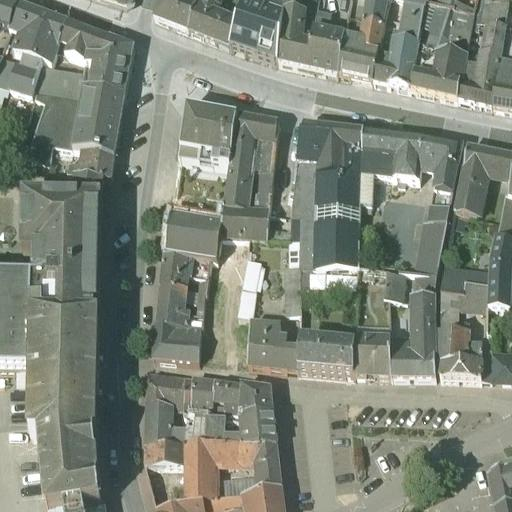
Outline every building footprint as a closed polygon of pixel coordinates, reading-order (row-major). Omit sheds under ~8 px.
[(87,0),(100,4),(131,14),(134,0),(87,0)] [(161,0),(154,25),(189,39),(189,38),(201,0),(161,0)] [(201,0),(189,38),(230,55),(237,33),(237,32),(224,28),(226,25),(216,20),(218,15),(219,15),(222,0),(201,0)] [(285,0),(275,0),(274,14),(275,14),(274,19),(284,23),(284,18),(285,0)] [(285,0),(284,18),(301,20),(302,0),(285,0)] [(357,44),(354,57),(343,54),(338,83),(373,91),(378,63),(387,13),(389,5),(389,2),(378,0),(368,0),(367,9),(368,9),(364,29),(357,28),(354,43),(357,44)] [(389,0),(389,2),(389,5),(395,6),(407,8),(426,12),(428,0),(389,0)] [(428,0),(426,12),(418,51),(413,81),(415,82),(418,82),(420,68),(436,71),(439,58),(466,63),(469,49),(472,36),(480,0),(428,0)] [(480,0),(472,36),(478,37),(487,0),(480,0)] [(497,0),(497,9),(510,12),(511,0),(497,0)] [(6,6),(0,22),(0,32),(11,37),(20,11),(6,6)] [(426,12),(407,8),(400,47),(418,51),(426,12)] [(497,9),(493,8),(488,33),(506,35),(510,12),(497,9)] [(69,30),(20,11),(11,37),(11,38),(21,42),(14,60),(42,70),(52,74),(57,60),(69,30)] [(254,16),(243,13),(237,32),(237,33),(230,55),(278,70),(281,46),(284,23),(274,19),(255,13),(254,16)] [(301,20),(284,18),(284,23),(281,46),(278,70),(308,77),(313,44),(300,42),(302,20),(301,20)] [(329,23),(317,20),(314,37),(329,40),(331,27),(331,25),(330,24),(329,23)] [(109,45),(69,30),(57,60),(86,71),(88,64),(89,61),(103,66),(109,45)] [(479,73),(468,71),(465,92),(461,91),(457,108),(493,115),(498,84),(504,47),(506,35),(488,33),(486,45),(487,45),(484,61),(481,61),(479,73)] [(475,51),(478,37),(472,36),(469,49),(475,51)] [(329,40),(314,37),(313,44),(308,77),(338,83),(343,54),(345,44),(329,40)] [(134,54),(109,45),(103,66),(103,67),(88,64),(86,71),(85,74),(86,74),(94,76),(93,85),(90,97),(125,104),(134,54)] [(392,65),(378,63),(373,91),(410,98),(413,81),(418,51),(400,47),(395,46),(392,65)] [(466,63),(439,58),(436,71),(420,68),(418,82),(415,82),(413,81),(410,98),(412,99),(457,108),(461,91),(466,63)] [(1,69),(0,73),(0,95),(4,97),(12,72),(1,69)] [(42,70),(40,76),(38,82),(34,97),(35,97),(35,98),(37,98),(81,106),(83,96),(82,96),(85,83),(83,83),(75,82),(52,74),(42,70)] [(94,76),(86,74),(83,83),(85,83),(93,85),(94,76)] [(34,81),(17,75),(10,99),(33,106),(35,98),(35,97),(34,97),(38,82),(34,81)] [(511,86),(507,86),(498,84),(493,115),(511,118),(511,86)] [(90,97),(83,96),(81,106),(72,158),(86,161),(91,161),(114,165),(125,104),(90,97)] [(81,106),(37,98),(34,107),(47,112),(45,125),(43,124),(39,150),(34,149),(31,167),(50,171),(53,155),(72,158),(81,106)] [(237,124),(187,115),(179,169),(199,172),(230,176),(234,149),(237,124)] [(277,132),(237,124),(234,149),(254,152),(255,152),(258,151),(260,148),(263,149),(275,151),(277,132)] [(318,135),(304,133),(299,164),(298,164),(298,171),(319,170),(318,154),(318,135)] [(362,139),(318,135),(318,154),(319,170),(319,184),(360,185),(361,184),(362,139)] [(422,146),(364,140),(362,139),(361,184),(373,185),(399,188),(405,189),(419,190),(420,178),(432,180),(437,149),(422,146)] [(254,152),(234,149),(230,176),(225,216),(246,219),(254,152)] [(275,151),(263,149),(257,220),(269,222),(271,205),(270,205),(275,151)] [(463,154),(437,149),(432,180),(434,183),(437,186),(435,199),(453,203),(463,154)] [(511,163),(468,155),(463,176),(484,180),(511,185),(511,190),(509,206),(509,208),(511,208),(511,163)] [(114,165),(91,161),(90,167),(84,166),(81,168),(80,175),(75,174),(76,170),(71,169),(67,185),(75,186),(93,187),(94,184),(103,186),(111,187),(114,165)] [(199,172),(179,169),(171,224),(191,228),(199,172)] [(319,170),(298,171),(296,184),(319,185),(319,184),(319,170)] [(230,176),(199,172),(191,228),(223,233),(225,216),(230,176)] [(484,180),(463,177),(460,192),(482,197),(484,180)] [(93,187),(75,186),(75,207),(23,206),(23,220),(24,220),(23,263),(46,264),(45,288),(0,286),(0,377),(32,378),(33,328),(97,329),(97,317),(99,318),(101,201),(103,186),(94,184),(93,187)] [(319,185),(296,184),(293,208),(318,211),(319,211),(320,185),(319,185)] [(360,185),(319,184),(319,185),(320,185),(319,211),(318,211),(317,249),(317,279),(319,279),(358,277),(359,214),(360,185)] [(373,185),(361,184),(360,185),(359,214),(372,216),(373,185)] [(482,197),(460,192),(455,223),(466,225),(477,227),(482,197)] [(453,203),(435,199),(432,216),(450,220),(453,203)] [(511,208),(509,208),(509,206),(506,205),(497,247),(511,250),(511,208)] [(318,211),(293,208),(292,226),(301,226),(301,248),(317,249),(318,211)] [(246,219),(225,216),(223,233),(221,247),(240,248),(246,219)] [(450,220),(432,216),(431,222),(429,231),(447,233),(450,220)] [(257,220),(246,219),(240,248),(249,248),(267,250),(269,222),(257,220)] [(466,225),(455,223),(446,269),(457,270),(466,225)] [(191,228),(171,224),(166,262),(187,266),(211,270),(218,272),(221,247),(223,233),(191,228)] [(447,233),(424,230),(415,285),(419,286),(437,288),(447,233)] [(240,248),(221,247),(218,272),(211,270),(209,282),(245,288),(248,274),(249,248),(240,248)] [(317,249),(301,248),(301,260),(301,278),(301,280),(317,279),(317,249)] [(511,266),(511,251),(497,248),(492,273),(511,274),(511,266)] [(301,260),(291,259),(290,277),(301,278),(301,260)] [(166,262),(165,262),(160,295),(186,298),(188,282),(185,282),(185,279),(187,266),(166,262)] [(211,270),(187,266),(185,279),(202,282),(209,283),(209,282),(211,270)] [(446,269),(445,278),(469,281),(469,285),(490,288),(490,273),(457,270),(446,269)] [(511,273),(492,273),(490,273),(490,288),(489,298),(488,319),(510,320),(511,296),(511,282),(511,273)] [(290,277),(285,277),(287,326),(301,325),(301,324),(302,324),(301,301),(299,301),(299,280),(301,280),(301,278),(290,277)] [(469,281),(444,278),(441,303),(465,306),(467,295),(489,298),(490,288),(469,285),(469,281)] [(301,280),(299,280),(299,301),(301,301),(319,302),(319,279),(317,279),(301,280)] [(209,283),(202,282),(199,300),(206,301),(209,283)] [(405,285),(387,283),(384,311),(402,312),(405,285)] [(437,288),(419,286),(421,307),(435,307),(437,288)] [(186,298),(160,295),(161,295),(156,335),(186,336),(188,326),(188,320),(183,320),(186,298)] [(489,298),(467,295),(465,306),(464,314),(476,316),(476,318),(487,320),(487,319),(488,319),(489,298)] [(256,299),(242,298),(240,310),(241,310),(238,326),(252,327),(256,299)] [(465,306),(441,303),(441,315),(458,317),(464,314),(465,306)] [(204,321),(205,306),(198,306),(197,320),(204,321)] [(415,348),(391,348),(392,388),(436,388),(435,312),(435,307),(421,307),(421,312),(415,312),(415,348)] [(458,317),(441,315),(440,341),(458,341),(458,317)] [(202,327),(188,326),(186,336),(201,337),(203,337),(202,327)] [(301,326),(300,342),(313,343),(313,327),(301,326)] [(97,329),(33,328),(32,378),(30,446),(42,446),(95,447),(96,447),(97,409),(99,409),(100,368),(99,367),(99,329),(97,329)] [(281,335),(251,334),(247,378),(299,382),(300,361),(286,360),(287,348),(280,348),(281,335)] [(186,336),(156,335),(154,367),(198,371),(201,337),(186,336)] [(458,341),(440,341),(440,356),(465,356),(465,341),(458,341)] [(313,354),(313,343),(300,342),(300,353),(313,354)] [(391,348),(356,348),(356,358),(354,387),(392,388),(391,348)] [(313,354),(300,353),(300,361),(299,382),(354,387),(356,358),(313,354)] [(465,356),(440,356),(441,389),(491,391),(491,364),(482,364),(482,356),(465,356)] [(511,361),(491,362),(491,364),(491,391),(511,391),(511,361)] [(185,387),(149,383),(148,413),(172,415),(172,414),(183,415),(184,415),(185,387)] [(193,387),(185,387),(184,415),(191,416),(193,387)] [(205,389),(193,387),(191,416),(191,418),(202,420),(203,407),(205,389)] [(216,390),(205,389),(203,407),(226,411),(240,413),(242,395),(216,391),(216,390)] [(271,399),(242,395),(240,413),(239,421),(246,421),(246,425),(273,423),(271,399)] [(240,413),(226,411),(226,415),(225,419),(224,425),(239,425),(239,421),(240,413)] [(172,415),(148,413),(146,455),(186,455),(188,434),(172,434),(172,415)] [(202,420),(191,418),(191,416),(184,415),(183,415),(184,424),(188,427),(188,434),(186,455),(207,455),(209,428),(210,421),(202,420)] [(273,423),(246,425),(242,430),(241,430),(243,450),(244,456),(277,457),(277,456),(273,423)] [(223,429),(209,428),(207,455),(207,456),(224,456),(224,445),(224,429),(223,429)] [(239,447),(228,447),(224,445),(224,456),(227,456),(239,456),(244,456),(243,450),(239,447)] [(95,447),(42,446),(47,505),(47,511),(101,511),(99,499),(98,491),(99,487),(99,482),(98,476),(98,472),(97,468),(95,447)] [(186,455),(146,455),(146,474),(147,477),(164,474),(186,474),(186,455)] [(207,455),(186,455),(186,474),(187,499),(185,499),(186,511),(203,511),(214,510),(214,509),(214,504),(214,474),(227,475),(227,456),(224,456),(207,456),(207,455)] [(239,456),(227,456),(227,475),(239,475),(239,456)] [(244,456),(239,456),(239,475),(257,476),(258,486),(260,502),(282,498),(277,457),(244,456)] [(164,474),(147,477),(154,511),(186,511),(185,499),(170,502),(164,474)] [(511,511),(511,478),(489,488),(493,511),(511,511)] [(225,490),(227,508),(230,507),(233,507),(242,507),(240,497),(254,496),(255,504),(260,502),(258,486),(225,490)] [(240,497),(242,507),(255,504),(254,496),(240,497)] [(255,504),(242,507),(242,511),(283,511),(282,498),(260,502),(255,504)]
